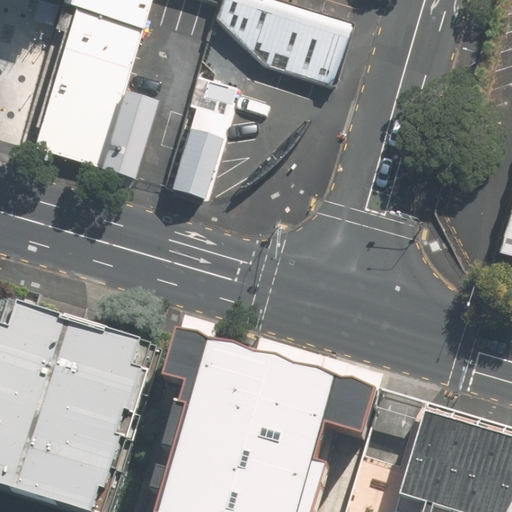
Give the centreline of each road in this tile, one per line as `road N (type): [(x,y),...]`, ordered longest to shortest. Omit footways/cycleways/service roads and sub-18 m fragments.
road 1 (primary): [(339,311),(0,211)]
road 2 (secondary): [(424,0),(339,311)]
road 3 (primary): [(511,363),(339,311)]
